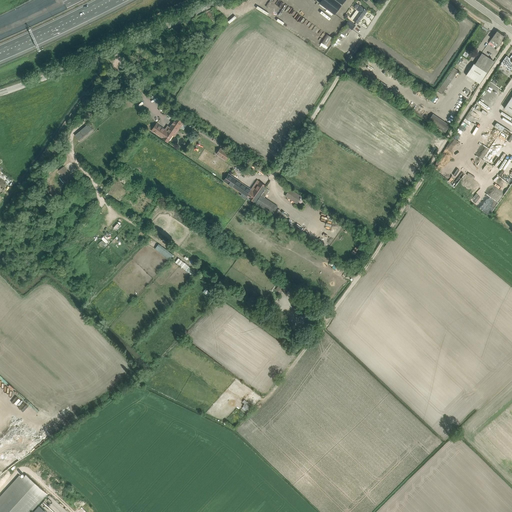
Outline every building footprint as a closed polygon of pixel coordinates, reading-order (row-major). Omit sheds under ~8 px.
[(322,0),(320,4),(335,15),(345,0),(322,0)] [(359,11),(353,20),(358,23),(367,11),(360,6),(357,4),(355,4),(354,6),(354,8),(356,9),(359,11)] [(346,25),(352,30),(355,25),(349,20),(346,25)] [(489,42),(497,47),(502,40),(505,37),(497,31),(495,35),(494,34),(494,35),(494,36),(489,42)] [(327,34),(322,43),(327,46),(333,37),(327,34)] [(480,83),(487,72),(494,61),(484,55),(480,62),(477,60),(475,65),(473,64),(466,75),(480,83)] [(506,56),(501,63),(510,70),(511,67),(511,60),(506,56)] [(446,78),(443,76),(435,90),(442,94),(457,70),(453,67),(446,78)] [(476,101),(487,110),(490,105),(479,97),(476,101)] [(470,115),(467,113),(457,131),(464,135),(468,129),(467,129),(472,122),(475,124),(480,116),(478,115),(482,108),(476,105),(470,115)] [(428,121),(445,132),(450,126),(433,114),(428,121)] [(157,124),(152,131),(161,137),(166,140),(171,133),(174,136),(180,127),(183,129),(187,124),(182,121),(183,120),(178,117),(170,128),(168,126),(165,130),(157,124)] [(493,127),(501,131),(504,126),(496,122),(493,127)] [(75,135),(79,140),(92,129),(88,124),(75,135)] [(217,153),(226,159),(230,154),(221,148),(217,153)] [(64,166),(59,170),(68,183),(73,179),(64,166)] [(132,179),(119,171),(114,177),(128,186),(132,179)] [(255,202),(266,187),(259,182),(253,191),(229,174),(224,181),(255,202)] [(137,184),(127,201),(132,204),(143,187),(137,184)] [(267,187),(266,187),(255,202),(273,214),(278,206),(264,198),(269,190),(266,188),(267,187)] [(300,198),(300,199),(301,198),(300,198),(301,197),(290,189),(286,196),(297,203),(300,198)] [(142,192),(134,206),(138,208),(140,210),(147,199),(144,198),(146,195),(142,192)] [(116,198),(114,201),(120,204),(124,197),(121,196),(119,200),(116,198)] [(154,249),(169,259),(173,254),(158,243),(154,249)] [(195,272),(178,258),(175,262),(192,276),(195,272)] [(278,285),(277,287),(282,290),(286,285),(279,281),(277,285),(278,285)] [(246,401),(241,407),(247,412),(252,406),(246,401)] [(19,475),(0,496),(0,511),(30,511),(47,494),(26,474),(23,478),(19,475)]
